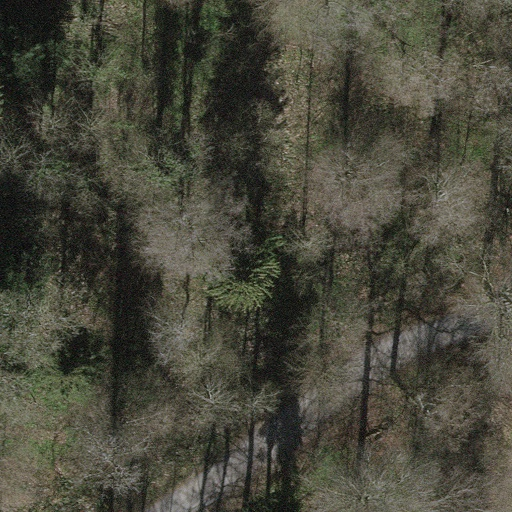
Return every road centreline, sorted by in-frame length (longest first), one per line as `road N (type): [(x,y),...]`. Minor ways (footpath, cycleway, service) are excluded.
road 1 (motorway): [(511,472),(0,401)]
road 2 (track): [(511,290),(496,311),(346,380),(164,511)]
